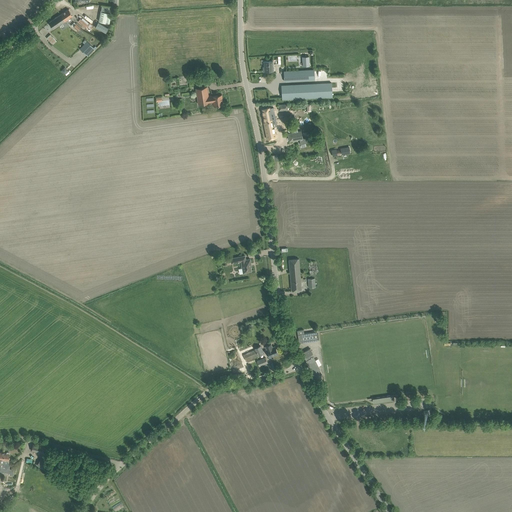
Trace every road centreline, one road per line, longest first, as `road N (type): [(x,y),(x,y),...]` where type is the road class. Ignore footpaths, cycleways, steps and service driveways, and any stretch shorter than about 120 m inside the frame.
road 1 (tertiary): [(299,365),(280,316),(241,57),(240,0)]
road 2 (unclassified): [(122,464),(214,387),(299,365)]
road 3 (tertiary): [(389,511),(299,365)]
